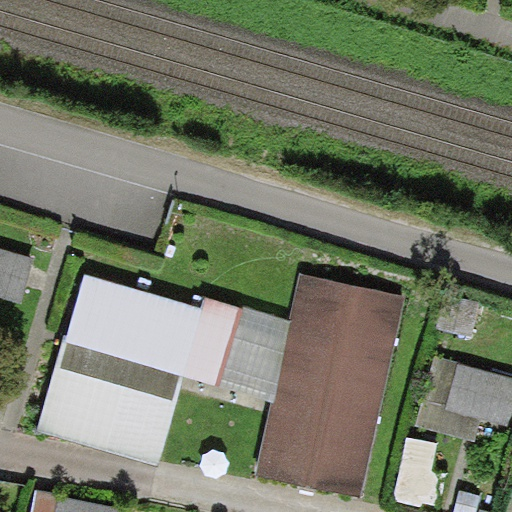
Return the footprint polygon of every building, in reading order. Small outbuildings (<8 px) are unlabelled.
[(37,257),(0,246),(0,290),(25,298),(37,257)] [(243,320),(88,274),(71,331),(186,365),(226,377),(243,320)] [(405,298),(308,276),(264,469),(361,491),(405,298)] [(71,331),(42,421),(161,454),(186,365),(71,331)] [(511,410),(511,377),(463,365),(453,404),(510,420),(511,410)] [(121,511),(122,509),(63,496),(59,511),(121,511)]
